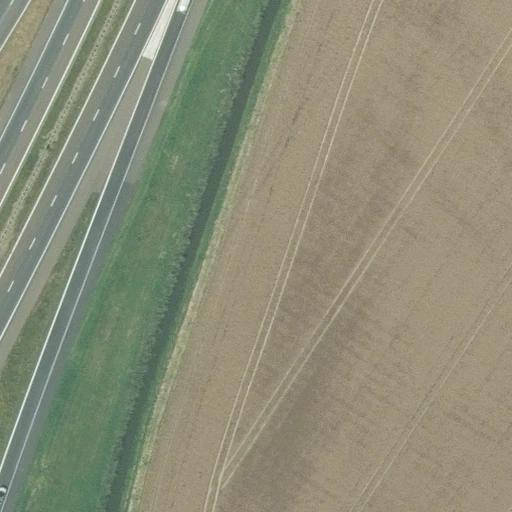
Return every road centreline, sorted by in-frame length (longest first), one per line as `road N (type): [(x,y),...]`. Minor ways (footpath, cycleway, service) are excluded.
road 1 (motorway): [(0,496),(179,0)]
road 2 (motorway): [(0,306),(150,0)]
road 3 (motorway): [(82,0),(0,173)]
